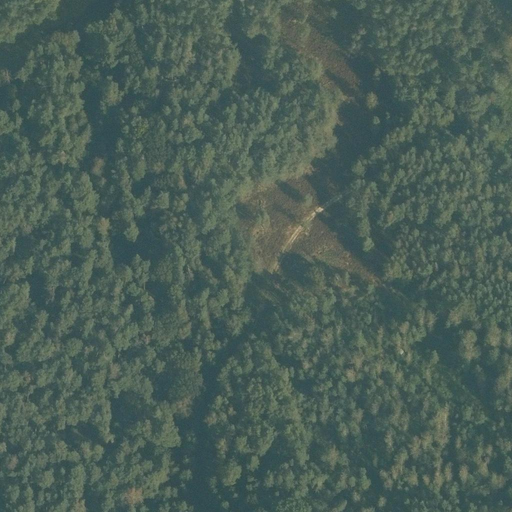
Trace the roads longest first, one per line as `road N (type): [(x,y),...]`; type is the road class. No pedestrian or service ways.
road 1 (track): [(210,511),(204,410),(294,237),(347,191),(500,109),(511,93)]
road 2 (track): [(230,0),(224,19),(233,84),(206,147),(215,196),(244,246),(253,324)]
road 3 (track): [(511,337),(398,281),(253,324)]
